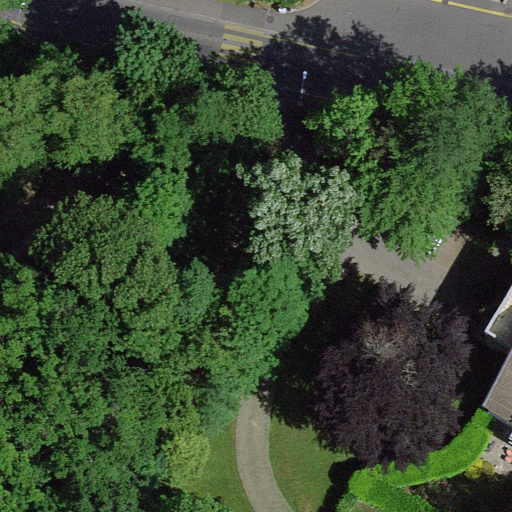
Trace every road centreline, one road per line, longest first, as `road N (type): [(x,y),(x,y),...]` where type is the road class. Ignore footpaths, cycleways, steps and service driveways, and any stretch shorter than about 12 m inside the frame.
road 1 (primary): [(0,189),(511,14)]
road 2 (tertiary): [(26,0),(170,41),(511,116)]
